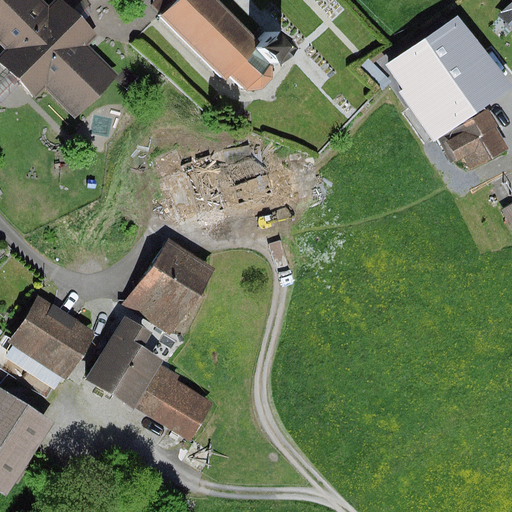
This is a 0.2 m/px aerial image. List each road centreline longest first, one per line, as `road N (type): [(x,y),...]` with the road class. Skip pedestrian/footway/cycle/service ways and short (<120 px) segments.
road 1 (track): [(339,503),(272,436),(261,413),(287,277),(266,243),(167,236),(107,279),(82,283)]
road 2 (track): [(339,503),(312,494),(203,489),(65,403)]
